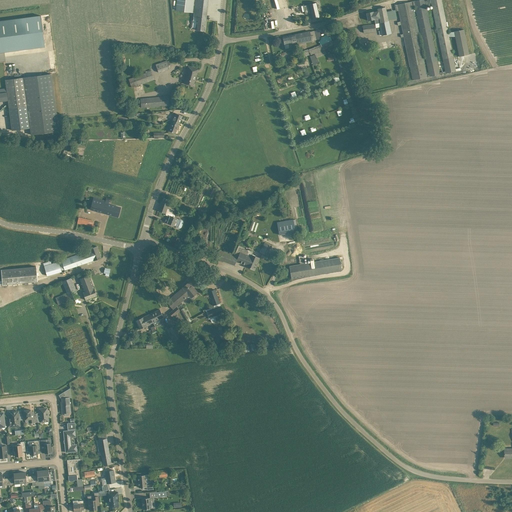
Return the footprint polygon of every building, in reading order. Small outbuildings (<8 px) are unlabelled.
[(176,0),(176,11),(194,13),(193,20),(192,20),(191,28),(196,28),(195,30),(205,31),(208,0),(176,0)] [(398,10),(403,34),(400,35),(401,38),(404,37),(413,80),(456,71),(449,37),(441,0),(419,0),(395,5),(396,11),(398,10)] [(291,7),(293,17),(310,13),(311,18),(319,16),(316,3),(304,6),(303,4),(291,7)] [(391,33),(391,30),(393,30),(391,20),(391,17),(387,18),(385,7),(377,8),(378,11),(373,12),(373,11),(366,13),(367,20),(379,18),(380,22),(379,23),(382,35),(391,33)] [(41,15),(0,20),(0,52),(45,46),(41,15)] [(376,31),(375,24),(363,26),(363,33),(376,31)] [(469,54),(464,29),(454,31),(459,56),(469,54)] [(282,37),(284,45),(290,43),(291,45),(316,40),(314,31),(310,32),(310,31),(282,37)] [(324,48),(342,41),(339,32),(330,35),(330,36),(330,37),(322,40),(322,39),(319,40),(321,44),(308,49),(301,51),(302,57),(309,55),(310,55),(315,53),(316,58),(326,54),(324,48)] [(169,60),(168,61),(167,60),(156,64),(159,72),(170,68),(169,65),(170,64),(169,60)] [(193,86),(198,69),(188,66),(186,74),(187,74),(184,84),(193,86)] [(155,79),(153,74),(151,70),(145,72),(146,73),(129,79),(132,87),(155,79)] [(5,80),(6,85),(6,88),(0,89),(0,101),(8,100),(12,131),(30,128),(31,135),(60,131),(52,73),(51,74),(8,79),(5,80)] [(169,95),(141,98),(142,108),(170,106),(169,95)] [(173,112),(170,119),(179,123),(182,116),(175,113),(173,112)] [(175,133),(179,123),(170,119),(169,122),(171,123),(168,131),(175,133)] [(71,158),(72,155),(67,154),(68,151),(64,150),(63,152),(62,156),(71,158)] [(106,201),(93,198),(90,209),(118,217),(121,207),(108,204),(109,199),(106,198),(106,201)] [(161,201),(158,210),(158,211),(166,214),(165,214),(170,216),(167,223),(174,226),(174,225),(175,225),(176,226),(176,227),(177,228),(178,229),(180,229),(181,228),(181,227),(184,222),(183,221),(183,219),(181,219),(180,219),(179,219),(178,219),(178,218),(174,217),(175,215),(172,213),(173,211),(168,209),(170,204),(161,201)] [(77,223),(93,227),(94,221),(78,217),(77,223)] [(294,219),(277,222),(279,235),(296,233),(294,219)] [(253,251),(239,245),(234,256),(219,250),(216,259),(234,265),(236,261),(246,265),(246,266),(254,270),(259,257),(252,254),(253,251)] [(61,270),(64,269),(64,270),(93,260),(94,261),(101,258),(97,246),(89,249),(90,250),(87,251),(62,260),(62,261),(59,262),(58,261),(51,264),(50,261),(43,263),(44,266),(47,276),(62,271),(61,270)] [(304,263),(303,256),(299,256),(300,264),(289,266),(292,279),(342,271),(339,257),(304,263)] [(36,266),(1,269),(2,284),(37,281),(36,266)] [(79,279),(82,287),(83,289),(81,289),(86,300),(97,296),(89,275),(79,279)] [(78,296),(73,283),(71,278),(62,281),(67,293),(55,297),(58,304),(78,296)] [(183,288),(175,294),(182,301),(189,295),(191,297),(197,292),(189,282),(182,287),(183,288)] [(211,304),(218,302),(214,290),(207,292),(211,304)] [(173,309),(182,301),(175,294),(167,301),(173,309)] [(221,306),(207,311),(210,317),(214,316),(215,321),(221,319),(219,314),(223,313),(221,306)] [(176,307),(169,313),(172,316),(179,311),(176,307)] [(160,309),(149,314),(153,322),(163,317),(160,309)] [(147,325),(153,322),(149,314),(143,317),(135,321),(139,329),(147,325)] [(169,328),(172,333),(169,334),(172,340),(179,336),(174,326),(169,328)] [(70,388),(58,395),(63,392),(65,395),(64,395),(64,398),(62,398),(62,402),(63,402),(63,404),(61,405),(62,413),(70,412),(69,396),(71,396),(70,388)] [(39,409),(40,413),(37,413),(38,422),(48,421),(48,416),(49,415),(48,411),(47,411),(47,408),(39,409)] [(33,411),(30,411),(30,410),(24,410),(25,419),(25,423),(29,423),(35,422),(34,416),(34,413),(34,411),(33,411)] [(9,416),(7,417),(8,427),(11,426),(11,427),(13,427),(20,426),(20,423),(18,411),(12,411),(11,411),(9,411),(9,416)] [(68,429),(69,429),(69,430),(64,431),(66,451),(66,452),(76,451),(77,451),(77,450),(76,445),(71,446),(70,436),(75,435),(75,430),(74,430),(74,429),(76,429),(75,422),(67,423),(68,429)] [(111,464),(106,433),(98,434),(99,439),(97,440),(99,452),(98,452),(98,455),(102,455),(103,465),(111,464)] [(46,443),(46,439),(40,440),(41,446),(44,446),(45,453),(51,452),(51,451),(52,451),(52,448),(51,448),(50,442),(46,443)] [(40,448),(39,440),(34,441),(28,441),(29,451),(30,450),(30,455),(31,454),(32,455),(34,455),(34,454),(37,454),(37,448),(40,448)] [(14,451),(15,457),(22,456),(22,451),(26,451),(24,441),(20,441),(21,443),(17,444),(17,445),(13,446),(13,451),(14,451)] [(68,475),(69,480),(70,480),(70,481),(74,481),(74,480),(77,479),(77,475),(75,463),(67,464),(69,475),(68,475)] [(107,482),(115,481),(113,469),(105,470),(107,482)] [(44,484),(44,483),(43,470),(36,471),(37,471),(37,473),(35,473),(35,475),(32,475),(32,482),(36,482),(37,485),(44,484)] [(49,470),(43,470),(44,483),(52,482),(51,480),(55,480),(55,473),(51,473),(51,471),(50,471),(50,472),(49,472),(49,470)] [(26,472),(20,473),(21,482),(28,482),(28,483),(32,482),(32,475),(28,476),(28,474),(27,474),(26,474),(25,472),(26,472)] [(13,483),(21,482),(20,473),(13,473),(13,474),(14,474),(14,476),(12,476),(12,475),(12,477),(8,478),(9,485),(13,484),(13,483)] [(3,474),(0,474),(0,484),(5,484),(5,485),(9,485),(8,478),(5,478),(4,476),(4,477),(2,477),(2,475),(3,475),(3,474)] [(149,483),(148,474),(138,475),(139,487),(147,487),(147,490),(153,489),(152,483),(149,483)] [(118,499),(117,492),(108,493),(108,496),(109,496),(110,507),(118,506),(117,499),(118,499)] [(26,511),(35,511),(35,508),(31,508),(31,505),(29,505),(28,496),(24,497),(26,511)] [(99,496),(92,496),(91,496),(87,496),(88,500),(89,500),(89,505),(90,510),(97,509),(96,502),(100,502),(99,496)] [(153,497),(142,498),(143,509),(147,509),(147,510),(150,509),(150,508),(151,508),(150,500),(154,500),(153,497)] [(54,511),(54,506),(50,506),(50,504),(51,503),(51,501),(50,500),(43,501),(44,511),(47,510),(47,511),(54,511)] [(83,500),(78,501),(77,500),(73,501),(74,511),(78,511),(80,511),(81,509),(84,509),(83,503),(83,500)] [(34,504),(35,508),(35,511),(40,511),(41,511),(44,511),(43,501),(43,504),(38,505),(38,503),(34,504)]
